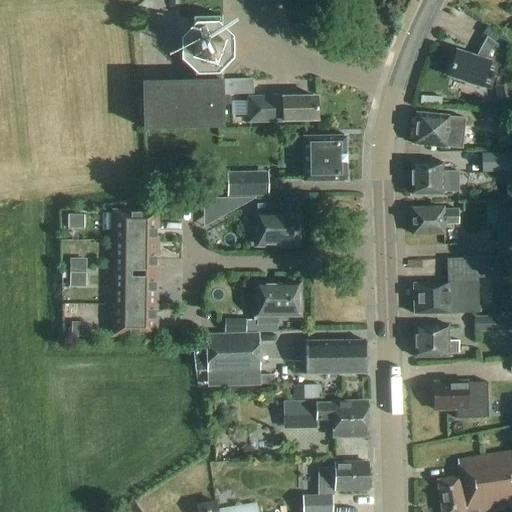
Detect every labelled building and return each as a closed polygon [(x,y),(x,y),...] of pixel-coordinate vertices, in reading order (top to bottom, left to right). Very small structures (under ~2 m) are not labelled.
[(223,128),(222,95),(252,95),(252,81),(219,82),(219,74),(233,60),(233,38),(220,25),(219,18),(192,18),(192,26),(180,39),(180,61),(193,73),(194,82),(142,83),(143,130),(223,128)] [(485,39),(507,54),(511,46),(511,45),(486,27),(480,35),(485,39)] [(485,39),(474,58),(490,63),(500,66),(507,54),(485,39)] [(474,58),(455,51),(447,76),(482,87),(490,63),(474,58)] [(497,111),(511,108),(511,95),(510,84),(492,87),(497,111)] [(316,120),(316,97),(249,98),(249,121),(316,120)] [(497,136),(511,136),(511,112),(499,112),(499,114),(497,136)] [(415,114),(412,144),(445,148),(446,145),(461,147),(464,119),(415,114)] [(346,182),(345,136),(303,137),(303,182),(346,182)] [(511,153),(486,153),(486,171),(511,170),(511,153)] [(410,162),(410,195),(442,195),(442,193),(458,193),(458,172),(442,172),(442,163),(410,162)] [(226,172),(227,197),(267,196),(267,171),(226,172)] [(243,205),(242,199),(223,199),(223,216),(243,205)] [(507,200),(498,201),(498,218),(507,218),(507,200)] [(256,205),(256,245),(264,245),(264,246),(274,246),(274,245),(297,245),(297,216),(277,215),(277,205),(256,205)] [(443,209),(411,210),(411,235),(443,234),(443,224),(459,224),(459,210),(443,210),(443,209)] [(114,243),(156,244),(156,241),(153,240),(153,226),(156,226),(156,213),(114,213),(114,214),(105,213),(105,231),(114,231),(114,243)] [(67,215),(67,229),(83,229),(84,215),(67,215)] [(511,227),(496,228),(496,256),(511,255),(511,227)] [(156,244),(114,243),(113,274),(156,274),(156,268),(152,268),(152,254),(156,254),(156,244)] [(69,272),(85,273),(85,258),(69,258),(69,272)] [(511,259),(478,261),(479,281),(511,279),(511,259)] [(85,287),(85,273),(69,272),(69,287),(85,287)] [(156,274),(113,274),(113,304),(155,304),(155,293),(152,293),(152,279),(156,279),(156,274)] [(412,284),(413,315),(480,313),(479,282),(412,284)] [(256,285),(256,326),(277,326),(277,315),(297,315),(297,285),(274,285),(264,285),(256,285)] [(155,307),(155,304),(113,304),(113,334),(154,335),(155,322),(151,322),(152,307),(155,307)] [(511,316),(473,317),(473,332),(506,332),(506,327),(511,327),(511,316)] [(244,320),(224,320),(224,333),(244,332),(244,320)] [(71,322),(71,336),(87,337),(87,322),(71,322)] [(448,326),(413,326),(414,358),(449,357),(449,353),(458,353),(458,343),(448,343),(448,326)] [(207,372),(260,371),(259,335),(206,336),(207,372)] [(365,374),(365,341),(305,342),(306,374),(365,374)] [(432,384),(433,410),(466,409),(466,399),(486,398),(485,382),(466,383),(432,384)] [(217,395),(208,397),(210,409),(219,407),(217,395)] [(332,404),(316,404),(316,402),(283,402),(283,429),(316,429),(316,421),(332,421),(332,437),(366,437),(366,402),(332,403),(332,404)] [(435,481),(440,511),(487,511),(511,508),(511,450),(457,460),(460,477),(435,481)] [(317,485),(326,484),(326,495),(302,495),(302,511),(331,511),(332,498),(332,495),(334,490),(367,490),(367,463),(334,463),(334,469),(317,469),(317,485)] [(119,511),(138,511),(133,503),(119,511)] [(216,511),(217,511),(215,503),(197,506),(197,511),(216,511)]
